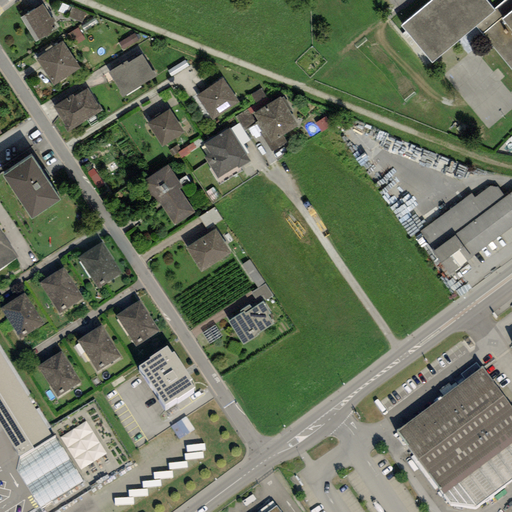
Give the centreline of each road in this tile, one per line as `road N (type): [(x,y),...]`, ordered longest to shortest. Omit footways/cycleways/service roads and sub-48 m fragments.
road 1 (residential): [(0,58),(265,461)]
road 2 (primary): [(265,461),(511,277)]
road 3 (unknown): [(108,222),(3,294)]
